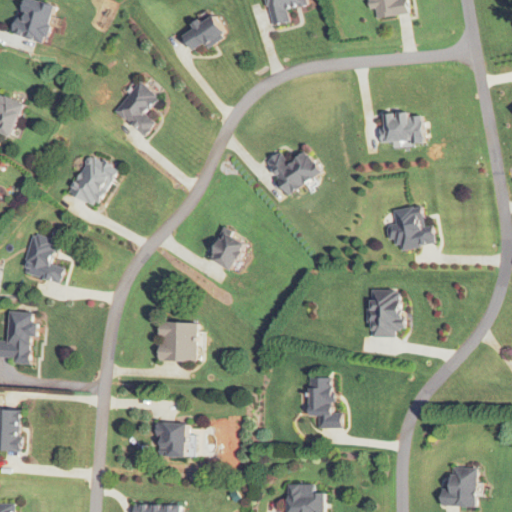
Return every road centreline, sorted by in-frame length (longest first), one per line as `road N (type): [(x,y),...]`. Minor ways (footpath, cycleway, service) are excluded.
road 1 (residential): [(95,511),(110,329),(124,284),(198,190),(246,102),(309,67),(476,53)]
road 2 (residential): [(402,511),(416,406),(483,328),(507,262),(466,0)]
